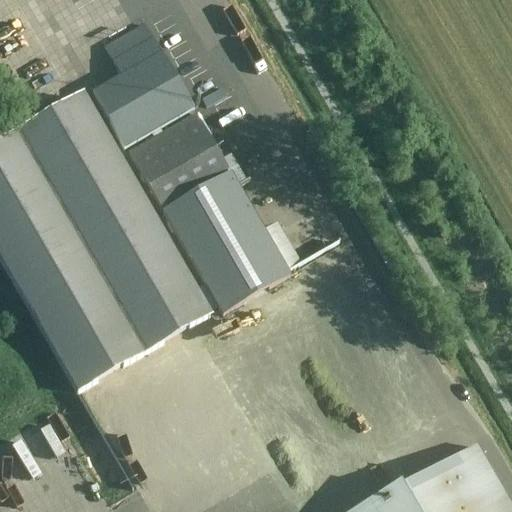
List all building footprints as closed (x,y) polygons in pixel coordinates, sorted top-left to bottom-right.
[(222,318),(289,279),(229,176),(189,199),(187,196),(227,172),(195,117),(162,136),(159,132),(193,112),(161,56),(160,57),(143,27),(103,50),(120,80),(91,97),(123,153),(151,137),(153,141),(128,156),(160,211),(181,199),(183,202),(162,214),(222,318)] [(202,55),(177,68),(192,101),(218,89),(202,55)] [(209,320),(84,103),(83,102),(0,149),(0,263),(77,396),(209,320)] [(511,511),(475,449),(437,471),(435,468),(359,511),(511,511)] [(134,489),(147,484),(140,469),(128,474),(134,489)]
